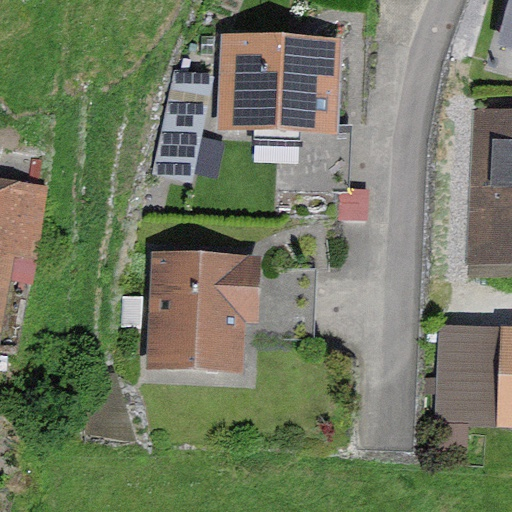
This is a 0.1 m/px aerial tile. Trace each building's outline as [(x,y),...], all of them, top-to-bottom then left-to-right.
[(511,45),(511,10),(503,43),(511,45)] [(349,195),(352,128),(329,127),(333,50),(230,45),(227,125),(277,128),(274,191),(349,195)] [(198,128),(207,84),(176,77),(166,122),(198,128)] [(511,124),(496,124),(491,246),(511,247),(511,124)] [(0,286),(0,250),(35,256),(44,192),(0,185),(0,326),(3,327),(8,288),(0,286)] [(236,368),(237,336),(312,341),(317,271),(160,262),(155,364),(236,368)]
